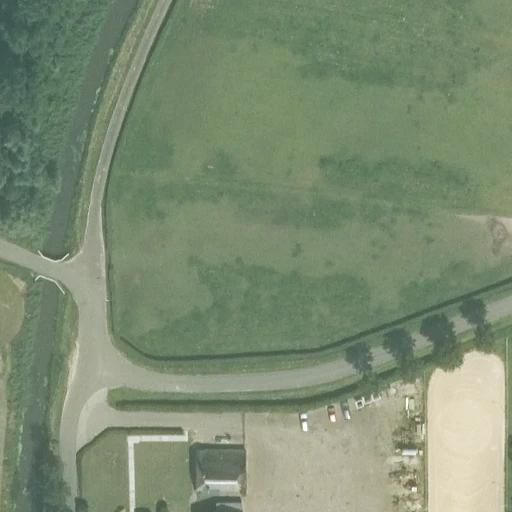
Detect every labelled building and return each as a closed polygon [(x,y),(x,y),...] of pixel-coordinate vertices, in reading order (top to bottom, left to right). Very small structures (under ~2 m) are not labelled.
[(334,402),(336,415),(353,412),(351,399),(334,402)] [(375,413),(375,421),(403,420),(403,412),(375,413)] [(192,485),(239,484),(238,444),(191,446),(192,485)] [(184,466),(139,466),(139,499),(184,499),(184,466)] [(393,482),(417,483),(418,473),(394,472),(393,482)] [(216,511),(240,511),(241,501),(217,501),(216,511)]
